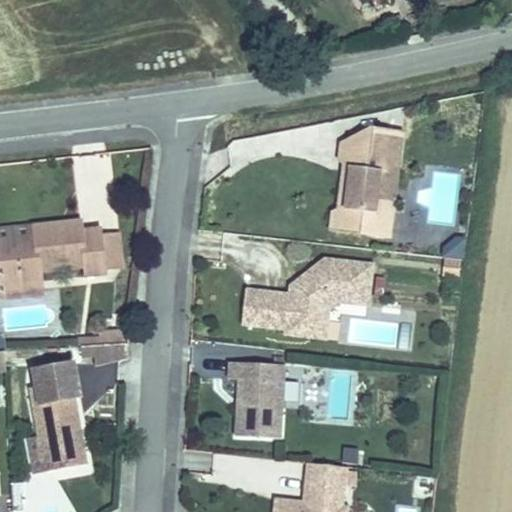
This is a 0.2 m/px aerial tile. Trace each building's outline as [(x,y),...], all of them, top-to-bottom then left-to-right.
[(402,134),(369,130),(367,147),(342,144),(341,158),(347,162),(358,171),(353,208),(340,214),(333,216),(331,229),(389,237),(392,213),(375,211),(379,174),(396,176),(402,134)] [(369,130),(342,144),(367,147),(369,130)] [(358,171),(347,162),(340,214),(353,208),(358,171)] [(392,213),(396,176),(379,174),(375,211),(392,213)] [(81,222),(37,226),(37,236),(0,240),(0,283),(0,286),(42,282),(41,272),(86,267),(87,277),(105,275),(105,270),(101,236),(101,230),(82,232),(81,222)] [(0,230),(0,240),(37,236),(37,226),(0,230)] [(119,235),(101,236),(105,270),(122,268),(119,235)] [(373,266),(327,260),(301,279),(304,283),(298,288),(295,284),(291,287),(290,296),(246,291),(242,325),(286,330),(286,335),(307,337),(309,320),(328,322),(329,308),(337,302),(368,306),(373,266)] [(295,284),(298,288),(304,283),(301,279),(295,284)] [(42,282),(0,286),(2,301),(44,296),(42,282)] [(326,340),(328,322),(309,320),(307,337),(326,340)] [(97,347),(124,345),(123,331),(102,333),(102,338),(79,339),(80,348),(81,348),(97,347)] [(124,345),(97,347),(98,366),(128,359),(128,345),(124,345)] [(95,367),(98,366),(97,347),(81,348),(81,354),(94,353),(95,367)] [(274,358),(274,366),(283,367),(283,359),(274,358)] [(274,366),(229,363),(228,380),(238,380),(244,381),(243,406),(237,406),(235,437),(281,440),(285,367),(283,367),(274,366)] [(79,443),(77,435),(81,434),(75,399),(80,398),(74,364),(34,371),(37,387),(40,405),(33,406),(39,437),(45,473),(87,465),(82,442),(79,443)] [(40,405),(37,387),(30,389),(33,406),(40,405)] [(45,473),(39,437),(25,440),(31,475),(45,473)] [(305,505),(277,502),(275,511),(346,511),(347,509),(339,509),(341,497),(343,497),(346,468),(309,464),(306,493),(311,493),(310,505),(305,505)] [(0,511),(11,511),(12,500),(0,500),(0,511)]
